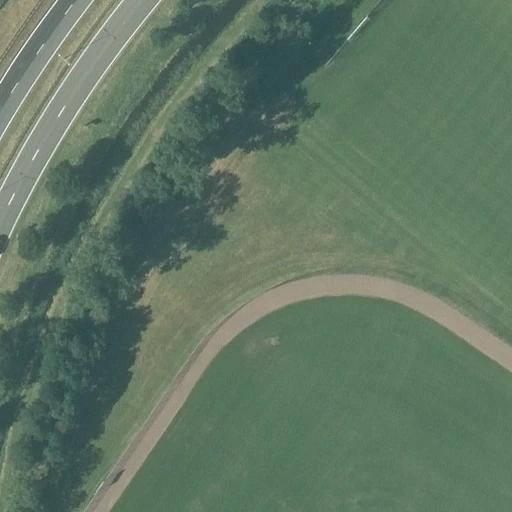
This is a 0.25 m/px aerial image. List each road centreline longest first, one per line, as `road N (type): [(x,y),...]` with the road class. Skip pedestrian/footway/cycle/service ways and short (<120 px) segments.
road 1 (trunk): [(0,225),(63,111),(144,0)]
road 2 (trunk): [(77,0),(0,113)]
